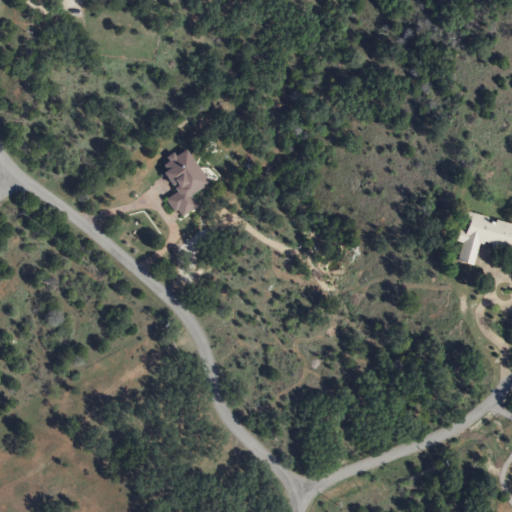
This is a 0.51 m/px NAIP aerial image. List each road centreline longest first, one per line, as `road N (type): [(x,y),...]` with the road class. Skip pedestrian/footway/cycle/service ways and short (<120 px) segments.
road 1 (residential): [(297,511),(301,493),(227,420),(191,324),(14,170)]
road 2 (residential): [(301,493),(444,434),(511,381)]
